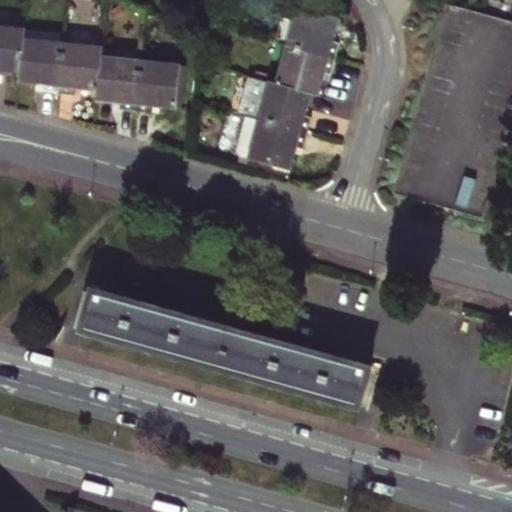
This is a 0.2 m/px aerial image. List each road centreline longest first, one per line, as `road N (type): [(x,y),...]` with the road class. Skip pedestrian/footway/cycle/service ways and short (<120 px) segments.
road 1 (primary): [(491,511),(0,374)]
road 2 (tertiary): [(0,135),(341,228)]
road 3 (primary): [(0,434),(278,511)]
road 4 (residential): [(363,0),(380,21),(386,67),(341,228)]
road 5 (tertiary): [(341,228),(511,276)]
